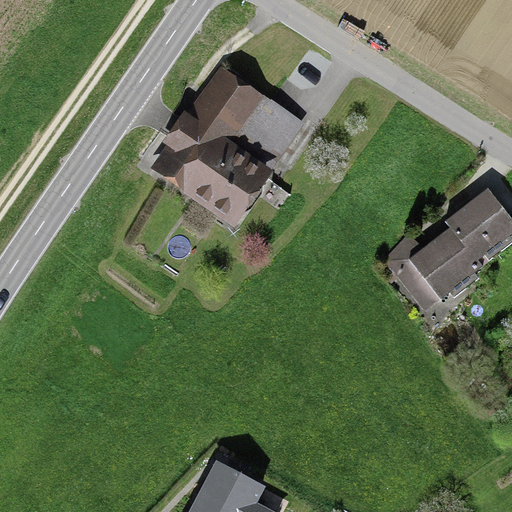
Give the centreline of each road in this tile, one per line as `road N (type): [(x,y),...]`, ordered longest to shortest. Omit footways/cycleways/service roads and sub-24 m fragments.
road 1 (secondary): [(198,0),(0,299)]
road 2 (residential): [(511,155),(273,0)]
road 3 (track): [(0,215),(145,0)]
